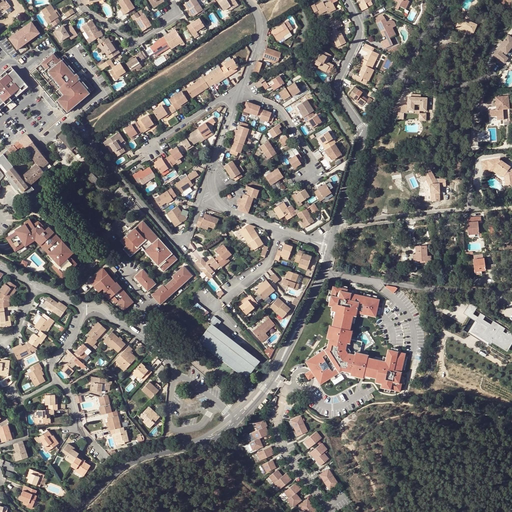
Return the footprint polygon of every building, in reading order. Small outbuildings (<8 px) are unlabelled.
[(122,8),(126,13),(135,8),(129,0),(121,0),(118,2),(122,8)] [(189,9),(193,16),(203,9),(197,0),(189,0),(187,2),(191,8),(189,9)] [(216,0),(223,11),(228,8),(231,6),(232,8),(238,5),(235,0),(216,0)] [(329,0),(330,1),(328,2),(324,4),(323,2),(315,6),(314,4),(312,6),(313,10),(316,9),(319,14),(327,11),(328,13),(336,9),(333,3),(335,2),(337,1),(337,0),(329,0)] [(359,5),(361,11),(368,8),(367,7),(366,3),(371,1),(372,0),(371,0),(360,0),(361,0),(362,3),(359,5)] [(393,0),(394,0),(398,0),(398,2),(395,8),(398,10),(399,7),(406,9),(409,2),(408,1),(407,0),(393,0)] [(55,10),(51,4),(41,10),(44,15),(49,22),(51,21),(53,25),(60,21),(58,17),(59,16),(55,10)] [(67,16),(74,12),(72,8),(64,12),(67,16)] [(139,16),(136,12),(131,16),(133,20),(135,19),(142,30),(151,25),(144,13),(139,16)] [(188,27),(194,35),(198,33),(197,31),(200,28),(205,25),(200,17),(192,22),(193,24),(188,27)] [(339,36),(338,32),(336,29),(342,26),(339,18),(330,23),(333,30),(327,33),(331,41),(333,40),(337,47),(345,43),(342,35),(339,36)] [(376,23),(381,33),(383,32),(385,36),(387,39),(381,42),(382,46),(391,41),(390,38),(395,36),(396,35),(392,28),(396,26),(394,22),(390,20),(387,22),(385,19),(376,23)] [(459,20),(456,27),(460,28),(461,27),(473,33),(477,24),(464,19),(463,21),(459,20)] [(102,34),(103,34),(100,30),(98,31),(97,28),(92,20),(82,25),(85,30),(89,37),(86,38),(89,43),(96,38),(99,37),(100,36),(102,34)] [(40,33),(31,22),(9,38),(17,50),(40,33)] [(279,40),(284,37),(291,33),(290,32),(293,30),(290,24),(289,22),(285,24),(272,32),(277,41),(279,40)] [(77,34),(71,24),(67,27),(65,28),(63,25),(56,29),(62,39),(69,35),(71,38),(77,34)] [(171,31),(164,35),(164,36),(171,46),(172,48),(180,43),(181,45),(185,42),(183,40),(177,30),(172,33),(171,31)] [(508,35),(493,54),(504,63),(508,57),(505,55),(508,52),(511,46),(511,33),(510,36),(508,35)] [(110,59),(119,53),(116,48),(114,49),(110,42),(107,38),(105,39),(103,36),(101,38),(100,36),(99,37),(100,39),(98,40),(99,43),(105,52),(109,59),(110,59)] [(158,42),(145,50),(151,59),(171,46),(164,36),(157,40),(158,42)] [(365,44),(362,51),(368,53),(367,57),(365,60),(363,59),(361,64),(363,65),(371,69),(379,54),(373,51),(374,48),(365,44)] [(282,53),(267,48),(264,56),(263,58),(272,61),(277,63),(279,61),(282,53)] [(327,57),(330,59),(331,56),(320,49),(318,52),(320,53),(314,64),(318,66),(317,68),(325,73),(326,71),(329,66),(332,68),(334,65),(328,62),(325,61),(327,57)] [(94,88),(65,54),(59,58),(54,52),(43,61),(29,73),(44,91),(43,92),(43,96),(53,108),(57,108),(58,107),(64,114),(78,102),(94,88)] [(130,61),(126,63),(131,71),(136,68),(141,65),(139,62),(144,58),(140,52),(137,54),(138,56),(133,59),(130,61)] [(226,75),(228,77),(235,72),(234,70),(237,68),(239,67),(233,58),(225,64),(226,66),(222,68),(226,75)] [(104,62),(102,63),(104,67),(109,64),(112,63),(110,59),(109,59),(104,62)] [(258,61),(254,71),(259,73),(263,63),(258,61)] [(120,63),(114,66),(112,68),(113,69),(109,71),(115,80),(118,78),(117,76),(125,71),(120,63)] [(368,81),(374,70),(371,69),(363,65),(361,69),(363,71),(361,75),(359,77),(354,74),(352,77),(361,82),(362,79),(368,81)] [(0,109),(27,86),(11,67),(0,75),(0,109)] [(222,68),(221,67),(206,76),(204,77),(206,80),(210,86),(210,87),(216,83),(216,82),(226,75),(222,68)] [(217,84),(228,77),(226,75),(216,82),(216,83),(217,84)] [(274,90),(285,83),(280,75),(272,80),(275,83),(271,85),(274,90)] [(203,78),(188,89),(192,95),(198,92),(200,93),(210,86),(206,80),(204,77),(203,78)] [(261,82),(259,80),(254,83),(258,88),(263,85),(262,84),(261,82)] [(301,91),(296,83),(288,88),(293,96),(301,91)] [(355,87),(349,95),(356,100),(354,102),(361,108),(365,102),(366,102),(368,104),(371,99),(369,97),(368,99),(361,94),(362,93),(355,87)] [(289,94),(286,89),(279,93),(283,100),(286,98),(290,96),(289,94)] [(184,91),(171,100),(174,104),(178,110),(180,109),(182,107),(181,105),(189,100),(184,91)] [(408,94),(407,102),(401,102),(400,110),(397,110),(397,116),(403,117),(404,110),(407,110),(407,107),(413,107),(414,102),(420,102),(419,108),(426,108),(427,96),(408,94)] [(490,110),(490,116),(496,116),(497,120),(504,119),(503,109),(510,109),(509,95),(495,96),(496,109),(490,110)] [(313,112),(314,111),(307,100),(299,105),(301,109),(306,116),(313,112)] [(243,110),(250,113),(254,103),(246,101),(243,110)] [(250,113),(261,117),(264,109),(260,108),(260,105),(254,103),(250,113)] [(163,105),(154,111),(161,121),(165,119),(164,117),(169,113),(163,105)] [(264,109),(261,117),(260,118),(272,122),(274,114),(272,113),(273,112),(264,109)] [(306,116),(304,117),(306,122),(309,120),(313,128),(322,123),(317,115),(315,116),(313,112),(306,116)] [(143,133),(144,134),(146,132),(149,130),(148,129),(152,126),(155,124),(149,115),(141,120),(137,123),(138,123),(139,126),(143,133)] [(213,117),(198,127),(199,128),(206,138),(214,134),(208,125),(215,120),(213,117)] [(139,126),(138,123),(133,126),(132,125),(125,129),(131,138),(138,134),(139,135),(143,133),(139,126)] [(283,127),(282,124),(270,131),(274,138),(283,133),(281,129),(283,127)] [(250,128),(247,127),(240,125),(238,129),(235,129),(234,132),(247,136),(250,128)] [(201,142),(206,138),(199,128),(180,140),(186,149),(193,144),(193,145),(200,141),(201,142)] [(69,138),(63,132),(62,133),(58,136),(64,143),(69,139),(69,138)] [(125,141),(119,132),(103,142),(106,147),(110,144),(115,152),(119,149),(121,154),(125,151),(120,144),(125,141)] [(244,144),(247,136),(234,132),(233,135),(235,136),(233,141),(244,144)] [(326,150),(334,144),(332,140),(333,139),(329,132),(319,137),(324,144),(323,145),(326,150)] [(25,135),(8,150),(12,154),(22,145),(33,159),(36,162),(37,164),(41,169),(48,162),(41,153),(27,135),(25,135)] [(69,139),(64,143),(71,150),(76,146),(69,139)] [(241,153),(244,144),(233,141),(231,140),(230,143),(232,144),(230,149),(238,152),(241,153)] [(266,153),(274,148),(270,141),(262,147),(266,153)] [(326,150),(330,156),(333,160),(341,155),(334,144),(326,150)] [(168,157),(173,165),(177,162),(178,164),(182,162),(180,158),(183,156),(182,155),(177,147),(173,150),(170,152),(172,155),(168,157)] [(278,154),(274,148),(266,153),(269,159),(278,154)] [(8,150),(0,156),(0,163),(19,187),(18,188),(24,197),(33,190),(30,185),(29,186),(21,177),(20,175),(6,158),(12,154),(8,150)] [(305,161),(300,154),(290,160),(295,169),(302,164),(301,163),(305,161)] [(173,165),(168,157),(164,160),(163,159),(156,164),(158,167),(162,173),(169,168),(170,169),(174,167),(173,165)] [(511,169),(510,168),(511,167),(501,160),(501,158),(488,160),(489,170),(489,171),(493,171),(495,169),(504,175),(505,176),(506,185),(511,183),(511,169)] [(224,165),(228,172),(236,167),(233,160),(224,165)] [(21,177),(29,186),(30,185),(44,173),(41,169),(37,164),(21,177)] [(154,173),(148,164),(141,169),(135,173),(134,171),(131,173),(135,179),(138,177),(141,181),(154,173)] [(236,167),(228,172),(232,178),(234,177),(236,180),(242,176),(240,173),(237,167),(236,167)] [(279,169),(273,173),(278,181),(284,177),(279,169)] [(495,169),(493,171),(502,177),(504,175),(495,169)] [(117,199),(101,183),(89,170),(85,174),(102,192),(113,203),(113,202),(117,199)] [(181,192),(188,188),(193,185),(190,180),(199,174),(196,170),(187,175),(181,179),(176,183),(181,192)] [(429,181),(430,183),(431,201),(440,201),(439,189),(442,189),(441,186),(446,186),(446,178),(439,178),(439,183),(438,183),(431,170),(423,174),(427,182),(429,181)] [(278,181),(273,173),(267,176),(272,185),(278,181)] [(319,191),(315,193),(319,200),(320,202),(325,199),(324,198),(332,193),(330,190),(333,188),(330,183),(327,185),(326,184),(318,189),(319,191)] [(248,190),(247,194),(254,197),(257,198),(259,190),(247,186),(246,189),(248,190)] [(172,198),(176,195),(172,188),(154,199),(159,206),(166,202),(166,203),(173,199),(172,198)] [(311,198),(306,190),(297,196),(296,194),(293,196),(300,208),(303,206),(301,203),(311,198)] [(239,201),(251,205),(254,197),(247,194),(244,194),(242,198),(240,198),(239,201)] [(122,211),(125,208),(117,199),(113,202),(122,211)] [(238,209),(248,213),(251,205),(239,201),(238,204),(240,205),(238,209)] [(285,215),(288,219),(297,214),(295,210),(294,210),(290,212),(288,209),(284,202),(274,208),(280,218),(285,215)] [(320,211),(315,203),(311,206),(311,207),(314,210),(316,214),(320,211)] [(181,213),(178,206),(166,214),(171,221),(173,220),(176,226),(186,220),(183,215),(184,215),(187,216),(189,211),(183,209),(181,213)] [(315,221),(307,208),(300,212),(298,213),(302,220),(306,227),(315,221)] [(204,218),(199,217),(198,221),(196,225),(200,226),(201,225),(208,227),(215,230),(219,219),(205,214),(204,218)] [(466,217),(467,233),(473,232),(473,235),(478,234),(478,233),(481,233),(481,228),(478,228),(477,221),(481,221),(480,216),(466,217)] [(16,231),(10,235),(19,248),(24,245),(25,246),(38,238),(47,247),(44,249),(48,253),(54,259),(51,261),(54,264),(59,269),(57,271),(57,272),(63,277),(69,271),(66,269),(74,261),(69,256),(73,253),(48,226),(46,229),(38,221),(33,224),(31,221),(26,225),(25,223),(15,230),(16,231)] [(145,228),(141,223),(133,230),(127,235),(121,241),(126,246),(131,252),(144,241),(155,253),(151,257),(153,260),(154,259),(157,262),(156,263),(158,265),(160,264),(165,269),(177,259),(172,253),(166,247),(159,239),(157,240),(152,234),(153,233),(148,226),(145,228)] [(250,242),(259,236),(254,228),(252,229),(249,225),(240,230),(243,237),(247,243),(250,242)] [(19,248),(10,235),(7,237),(16,250),(19,248)] [(264,244),(259,236),(250,242),(255,249),(264,244)] [(142,246),(151,257),(155,253),(144,241),(131,252),(126,246),(124,248),(131,256),(142,246)] [(281,251),(277,250),(274,259),(277,260),(279,256),(281,257),(282,254),(288,256),(292,246),(284,244),(284,243),(281,251)] [(414,246),(415,254),(416,261),(416,263),(431,262),(430,256),(426,256),(425,245),(414,246)] [(219,265),(221,267),(226,263),(224,260),(227,258),(231,254),(224,246),(217,252),(219,254),(214,259),(216,261),(219,265)] [(298,250),(295,260),(299,261),(299,263),(308,267),(311,257),(302,253),(303,251),(298,250)] [(214,259),(212,257),(206,262),(202,258),(196,262),(209,278),(213,276),(212,275),(208,270),(211,268),(213,270),(219,265),(216,261),(214,259)] [(472,259),(474,269),(480,269),(480,271),(485,271),(484,269),(487,269),(487,266),(484,266),(483,258),(472,259)] [(74,261),(66,269),(69,271),(77,264),(74,261)] [(158,289),(152,295),(160,304),(192,275),(184,266),(177,272),(180,275),(178,277),(177,276),(163,289),(164,290),(162,292),(158,289)] [(103,268),(89,280),(91,283),(94,280),(102,290),(103,288),(106,291),(104,292),(109,299),(111,297),(112,296),(117,302),(119,304),(121,303),(125,309),(133,302),(128,296),(122,301),(121,299),(127,294),(116,282),(116,283),(103,268)] [(143,269),(135,277),(138,280),(140,282),(144,279),(146,281),(142,285),(144,287),(147,291),(155,283),(143,269)] [(295,283),(298,275),(290,273),(287,272),(282,286),(292,289),(295,283)] [(274,274),(270,277),(275,283),(279,280),(274,274)] [(8,297),(15,288),(16,286),(7,280),(0,289),(0,291),(1,293),(8,297)] [(99,292),(102,290),(94,280),(91,283),(99,292)] [(274,290),(266,280),(259,286),(260,287),(255,291),(262,300),(274,290)] [(341,288),(333,286),(332,291),(330,301),(329,305),(333,306),(337,307),(334,318),(332,326),(329,339),(328,344),(327,348),(324,350),(316,355),(312,358),(314,361),(308,365),(311,370),(315,375),(318,381),(324,377),(326,380),(330,378),(331,380),(343,373),(345,374),(346,372),(351,373),(357,374),(356,377),(363,378),(363,375),(376,378),(382,379),(382,383),(381,387),(385,388),(396,390),(400,391),(402,383),(403,378),(403,377),(400,376),(398,375),(398,372),(401,372),(402,369),(405,356),(405,353),(397,351),(391,350),(388,349),(386,357),(388,358),(387,362),(375,359),(367,357),(367,360),(361,359),(362,354),(359,353),(362,343),(360,341),(350,339),(351,336),(348,336),(350,330),(352,322),(354,312),(356,312),(362,313),(368,315),(376,317),(376,313),(378,307),(379,299),(376,299),(364,296),(353,293),(347,292),(347,289),(341,288)] [(0,303),(9,302),(9,300),(16,290),(15,288),(8,297),(1,293),(0,294),(0,303)] [(252,306),(256,303),(250,295),(246,298),(247,300),(239,306),(245,314),(253,307),(252,306)] [(59,301),(57,303),(49,297),(44,304),(47,306),(46,307),(52,311),(60,317),(67,307),(59,301)] [(281,300),(278,298),(271,307),(276,312),(277,310),(284,316),(291,308),(284,302),(282,304),(280,301),(281,300)] [(471,301),(464,311),(477,321),(470,331),(489,345),(491,342),(505,352),(511,342),(511,331),(495,320),(492,324),(484,318),(486,315),(482,312),(479,316),(474,312),(478,307),(471,301)] [(0,307),(0,321),(1,326),(4,326),(9,325),(11,325),(10,315),(9,316),(5,316),(4,307),(0,307)] [(33,321),(36,323),(34,326),(40,331),(43,333),(47,327),(50,323),(52,324),(54,321),(48,316),(45,319),(41,316),(38,314),(33,321)] [(265,333),(274,324),(269,318),(253,331),(259,339),(265,334),(265,333)] [(89,337),(85,341),(86,341),(91,346),(92,347),(94,345),(97,342),(96,341),(106,329),(98,322),(88,333),(90,335),(93,338),(91,339),(89,337)] [(211,324),(210,326),(221,334),(219,336),(230,345),(232,343),(253,359),(249,364),(254,367),(259,361),(211,324)] [(221,334),(210,326),(199,340),(206,345),(205,346),(212,351),(213,350),(222,358),(242,372),(241,374),(246,378),(254,367),(249,364),(253,359),(232,343),(230,345),(219,336),(221,334)] [(43,340),(46,335),(43,333),(40,331),(38,334),(40,336),(39,337),(37,336),(34,333),(27,342),(35,348),(39,343),(41,339),(43,340)] [(118,352),(125,344),(114,334),(113,335),(110,333),(103,341),(106,343),(107,342),(113,346),(112,347),(118,352)] [(265,334),(259,339),(262,342),(268,337),(265,334)] [(206,345),(199,340),(197,342),(222,361),(245,379),(246,378),(241,374),(242,372),(222,358),(213,350),(212,351),(205,346),(206,345)] [(13,350),(14,352),(17,360),(25,356),(31,353),(31,352),(30,351),(32,350),(33,351),(34,352),(37,349),(35,348),(27,342),(27,343),(22,346),(13,350)] [(78,359),(79,361),(82,358),(83,359),(87,355),(86,353),(89,349),(83,344),(73,355),(74,355),(78,359)] [(132,350),(128,346),(115,361),(120,366),(121,365),(125,369),(136,358),(130,352),(132,350)] [(266,352),(270,358),(272,353),(268,348),(268,347),(264,350),(266,352)] [(78,359),(74,355),(73,355),(71,352),(68,355),(63,361),(64,363),(65,364),(63,367),(60,369),(66,374),(71,369),(70,367),(75,362),(76,363),(83,369),(86,366),(79,361),(78,359)] [(0,371),(8,372),(9,363),(6,363),(6,360),(1,359),(1,361),(0,363),(0,362),(0,371)] [(38,362),(29,367),(26,369),(28,373),(31,379),(35,386),(45,381),(42,375),(39,371),(41,370),(42,369),(38,362)] [(144,380),(152,372),(149,370),(148,370),(145,367),(144,368),(143,366),(144,365),(142,363),(133,372),(137,376),(140,379),(141,378),(144,380)] [(315,375),(311,370),(307,373),(305,374),(309,379),(311,378),(315,375)] [(91,377),(91,382),(94,383),(93,385),(90,385),(90,390),(101,392),(103,384),(105,385),(104,390),(109,390),(110,385),(110,381),(106,381),(106,379),(91,377)] [(151,398),(160,389),(155,385),(154,386),(148,382),(142,389),(151,398)] [(54,409),(57,409),(57,399),(55,399),(55,398),(55,395),(45,395),(45,405),(48,405),(48,410),(54,409)] [(112,412),(107,395),(100,397),(102,406),(100,406),(99,407),(101,414),(108,413),(112,412)] [(151,410),(151,409),(149,407),(142,414),(145,416),(144,417),(145,418),(144,419),(142,421),(146,425),(148,424),(151,426),(154,423),(152,421),(151,420),(152,418),(154,419),(155,421),(159,416),(156,413),(155,414),(151,410)] [(34,423),(38,423),(48,423),(48,418),(46,418),(46,415),(50,414),(54,414),(54,409),(48,410),(38,410),(38,418),(34,418),(34,423)] [(117,411),(112,412),(108,413),(109,417),(107,418),(108,423),(110,430),(111,430),(114,430),(116,429),(121,428),(117,411)] [(300,416),(291,420),(298,436),(307,432),(300,416)] [(264,418),(255,422),(258,430),(252,432),(255,440),(250,442),(253,450),(262,446),(259,438),(269,434),(265,427),(267,426),(264,418)] [(10,434),(7,424),(0,426),(0,437),(2,442),(12,439),(14,438),(13,433),(10,434)] [(124,431),(124,427),(121,428),(116,429),(117,432),(115,433),(112,434),(114,442),(117,442),(119,441),(119,445),(125,443),(124,442),(129,441),(126,430),(124,431)] [(38,444),(41,442),(42,441),(46,446),(45,447),(48,451),(59,444),(53,436),(52,436),(48,431),(38,438),(37,436),(34,438),(38,444)] [(316,432),(305,441),(310,448),(321,438),(316,432)] [(23,441),(13,444),(16,452),(18,460),(28,457),(23,441)] [(77,457),(79,453),(74,450),(71,449),(73,447),(67,443),(62,452),(67,455),(66,457),(73,462),(77,457)] [(322,443),(310,452),(321,466),(329,459),(323,453),(327,450),(322,443)] [(270,446),(257,452),(261,460),(274,454),(270,446)] [(72,464),(71,466),(76,469),(84,475),(90,465),(84,462),(81,459),(77,457),(73,462),(72,464)] [(272,460),(263,464),(267,472),(276,468),(272,460)] [(30,469),(28,472),(30,473),(29,476),(28,479),(27,482),(39,487),(43,477),(44,475),(38,472),(30,469)] [(328,469),(320,475),(329,489),(338,483),(328,469)] [(277,470),(269,476),(280,489),(291,480),(286,473),(282,476),(277,470)] [(296,482),(285,492),(290,498),(288,499),(293,506),(301,500),(295,493),(301,489),(296,482)] [(35,495),(36,491),(24,486),(19,499),(23,501),(28,503),(27,506),(27,507),(31,509),(37,496),(35,495)] [(317,511),(307,500),(300,506),(304,511),(317,511)]
